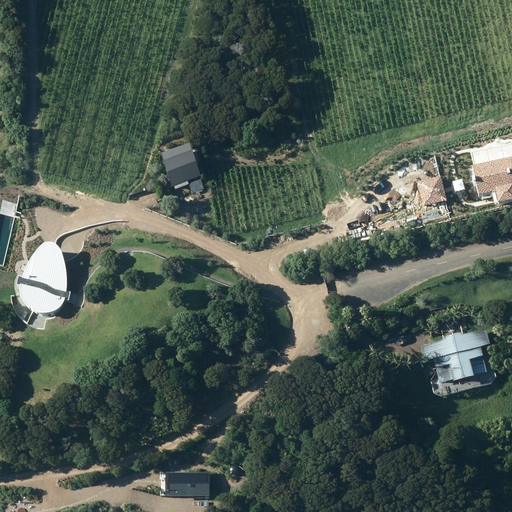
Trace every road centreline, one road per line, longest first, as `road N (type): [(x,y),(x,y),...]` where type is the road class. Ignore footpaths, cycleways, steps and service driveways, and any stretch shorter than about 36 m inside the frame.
road 1 (track): [(31,0),(35,178),(146,221)]
road 2 (track): [(249,265),(511,199)]
road 3 (unclassified): [(511,247),(374,280)]
